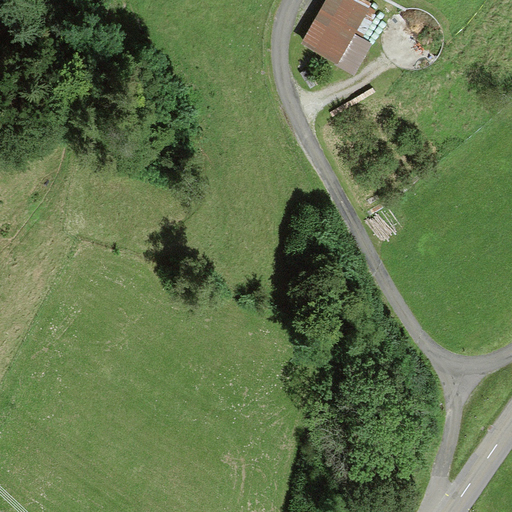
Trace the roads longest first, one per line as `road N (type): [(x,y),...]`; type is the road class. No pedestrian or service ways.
road 1 (residential): [(451,372),(403,312),(288,97),(280,33),(293,0)]
road 2 (residential): [(434,511),(452,428),(451,372)]
